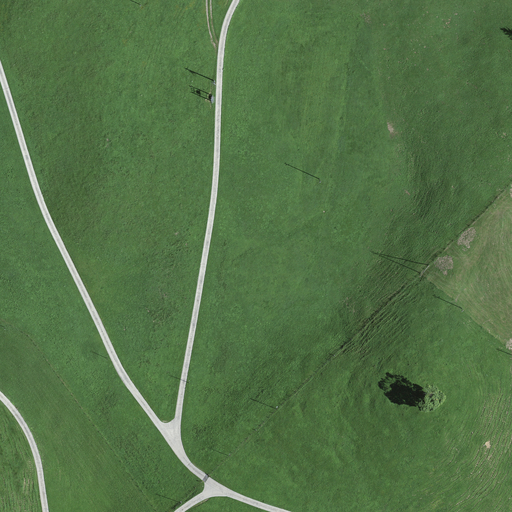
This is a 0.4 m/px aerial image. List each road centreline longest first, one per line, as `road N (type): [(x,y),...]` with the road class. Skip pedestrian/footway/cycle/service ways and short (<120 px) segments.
road 1 (unclassified): [(173,438),(205,260),(224,30),(235,0)]
road 2 (unclassified): [(173,438),(105,337),(40,195),(0,66)]
road 3 (unclassified): [(290,511),(216,485),(173,438)]
